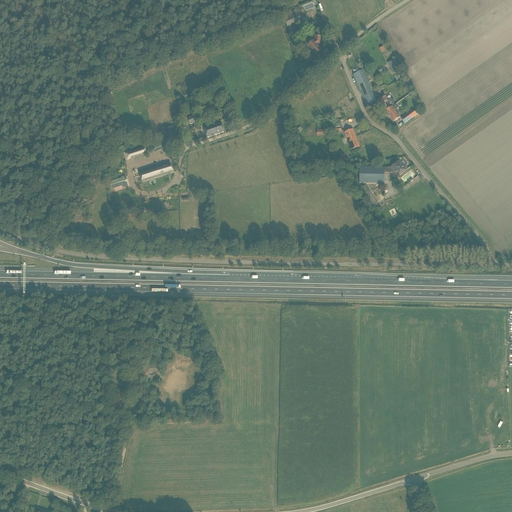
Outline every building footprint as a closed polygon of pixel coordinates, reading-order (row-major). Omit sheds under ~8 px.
[(294,10),(279,16),(281,20),(284,19),(289,32),(296,29),(294,25),(305,21),(299,7),(294,9),(294,10)] [(320,36),(315,36),(314,40),(313,42),(313,41),(308,45),(307,43),(304,46),(311,54),(313,52),(315,54),(320,50),(316,45),(319,43),(320,36)] [(393,73),(400,69),(395,60),(388,64),(393,73)] [(363,71),(354,74),(353,75),(367,106),(376,102),(363,71)] [(196,88),(193,89),(193,91),(196,99),(203,97),(203,96),(210,93),(207,85),(200,87),(200,86),(195,87),(196,88)] [(381,98),(377,101),(385,112),(385,113),(393,107),(395,105),(394,104),(394,103),(394,102),(394,101),(393,101),(393,100),(392,99),(391,99),(390,99),(389,99),(388,99),(388,100),(387,99),(385,95),(381,98)] [(400,117),(397,113),(393,107),(385,113),(393,123),(400,117)] [(408,114),(401,119),(405,124),(418,114),(416,110),(409,116),(408,114)] [(187,118),(188,120),(190,125),(203,120),(201,115),(202,115),(201,113),(187,118)] [(203,128),(205,133),(207,138),(224,132),(221,122),(203,128)] [(344,133),(346,137),(351,150),(359,147),(353,129),(344,133)] [(140,148),(123,153),(126,161),(130,159),(130,158),(142,155),(146,153),(144,147),(140,148)] [(398,177),(403,174),(402,173),(406,170),(399,161),(395,164),(390,167),(394,172),(398,177)] [(170,162),(165,164),(139,172),(142,182),(173,172),(170,162)] [(385,168),(360,167),(360,184),(377,184),(377,187),(385,187),(385,168)] [(129,186),(126,177),(109,182),(111,190),(122,186),(123,188),(129,186)] [(366,185),(359,190),(371,211),(379,206),(366,185)] [(126,397),(127,391),(116,389),(112,408),(122,410),(123,403),(124,404),(126,404),(127,398),(126,397)]
